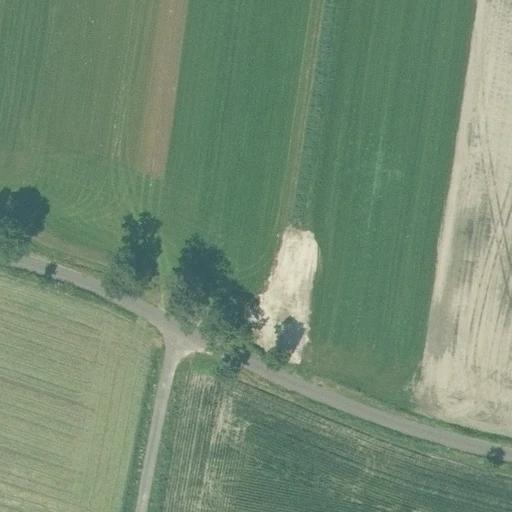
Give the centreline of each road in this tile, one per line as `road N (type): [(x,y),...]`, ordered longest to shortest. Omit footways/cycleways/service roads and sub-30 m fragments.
road 1 (unclassified): [(511,457),(334,402),(178,327)]
road 2 (unclassified): [(178,327),(0,255)]
road 3 (unclassified): [(138,511),(178,327)]
